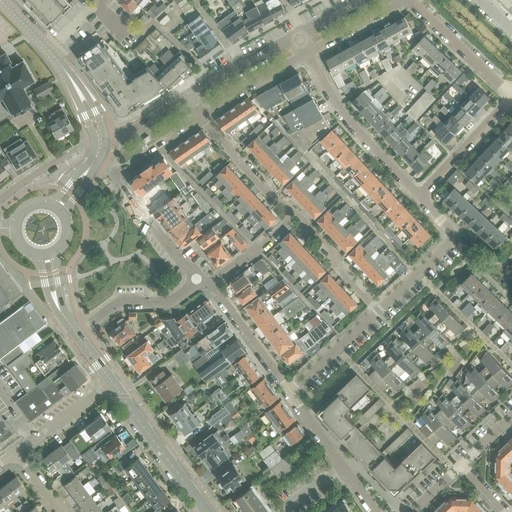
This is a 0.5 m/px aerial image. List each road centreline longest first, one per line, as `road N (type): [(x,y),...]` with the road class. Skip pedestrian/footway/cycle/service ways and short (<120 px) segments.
road 1 (residential): [(307,53),(340,109),(419,196)]
road 2 (tertiary): [(210,511),(111,381)]
road 3 (residential): [(378,311),(451,242),(450,230),(419,196)]
road 4 (residential): [(290,392),(376,511)]
road 5 (residential): [(198,280),(169,300),(117,301),(75,332)]
road 6 (residential): [(419,196),(511,95)]
road 7 (residential): [(511,94),(412,0)]
road 8 (residential): [(293,213),(202,116)]
road 9 (residential): [(211,285),(290,392)]
road 10 (residential): [(118,174),(198,280)]
road 11 (residential): [(378,311),(293,213)]
road 12 (residential): [(296,34),(187,95)]
road 13 (residential): [(202,116),(307,53)]
